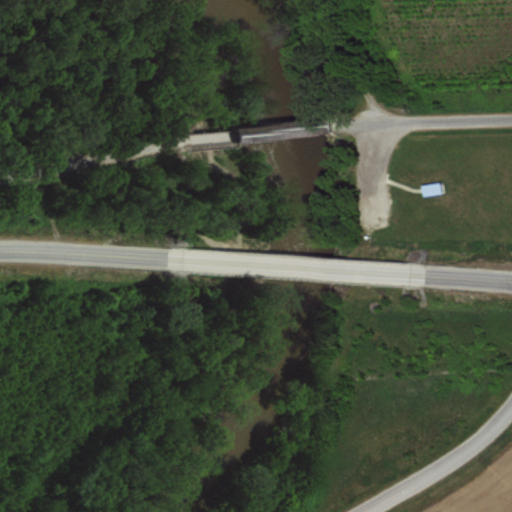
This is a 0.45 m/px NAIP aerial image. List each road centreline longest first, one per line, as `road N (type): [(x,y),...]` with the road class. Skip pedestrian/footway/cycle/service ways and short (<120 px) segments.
road 1 (tertiary): [(429,276),(160,260)]
road 2 (residential): [(229,137),(0,178)]
road 3 (residential): [(359,511),(463,453),(511,411)]
road 4 (residential): [(511,124),(345,127)]
road 5 (tertiary): [(160,260),(0,252)]
